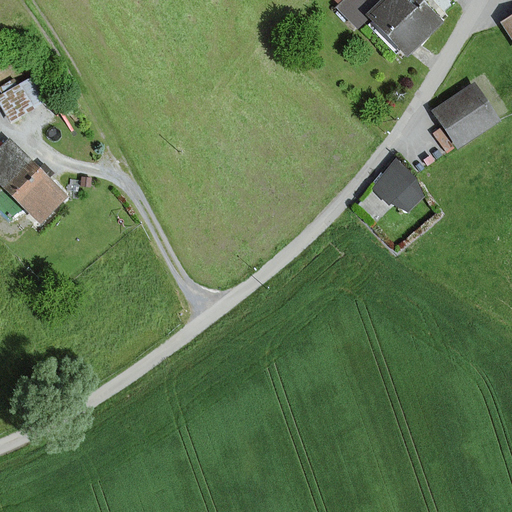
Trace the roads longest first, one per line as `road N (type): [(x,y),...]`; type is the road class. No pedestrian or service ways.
road 1 (unclassified): [(356,190),(161,354),(72,413),(0,445)]
road 2 (residential): [(480,0),(356,190)]
